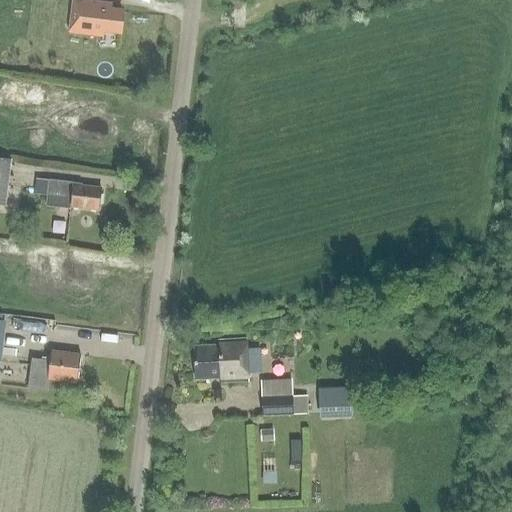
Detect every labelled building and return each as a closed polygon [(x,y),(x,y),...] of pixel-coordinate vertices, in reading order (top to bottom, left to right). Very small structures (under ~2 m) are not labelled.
[(109,10),(109,3),(81,0),(72,0),(69,33),(101,37),(102,29),(120,32),(123,12),(109,10)] [(18,100),(44,101),(45,82),(19,81),(18,100)] [(66,117),(63,144),(106,150),(107,139),(110,122),(66,117)] [(0,204),(5,205),(11,159),(0,157),(0,204)] [(99,209),(101,189),(81,187),(82,184),(39,179),(37,194),(48,195),(46,205),(71,208),(71,206),(99,209)] [(48,266),(45,294),(88,299),(89,285),(91,271),(48,266)] [(247,339),(218,341),(218,346),(194,347),(196,380),(220,379),(220,383),(249,382),(248,374),(261,374),(260,349),(247,349),(247,339)] [(49,379),(77,383),(81,355),(51,351),(50,361),(32,359),(28,389),(47,391),(49,379)] [(316,416),(349,415),(348,385),(315,386),(316,416)] [(222,401),(221,390),(213,390),(214,401),(222,401)] [(293,396),(293,415),(307,414),(306,396),(293,396)] [(263,416),(293,415),(292,397),(262,398),(263,416)] [(273,429),(260,430),(260,442),(274,441),(273,429)]
